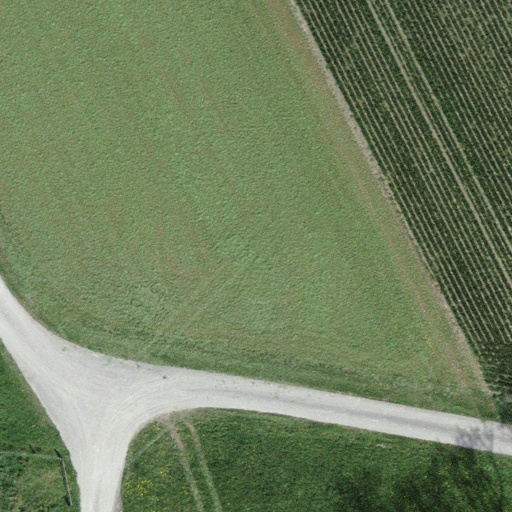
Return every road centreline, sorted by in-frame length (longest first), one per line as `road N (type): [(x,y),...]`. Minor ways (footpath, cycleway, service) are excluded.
road 1 (track): [(85,392),(237,390),(511,441)]
road 2 (track): [(0,305),(85,392),(97,511)]
